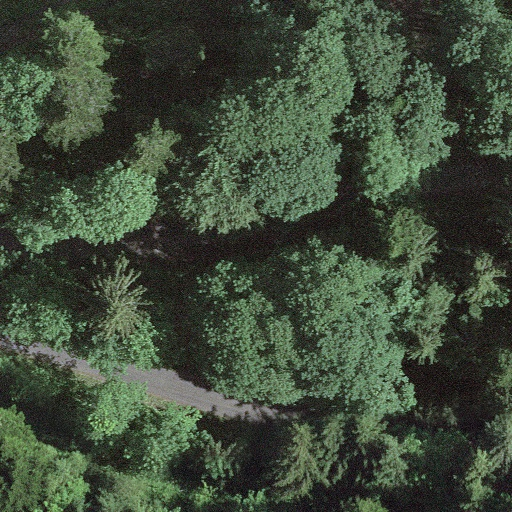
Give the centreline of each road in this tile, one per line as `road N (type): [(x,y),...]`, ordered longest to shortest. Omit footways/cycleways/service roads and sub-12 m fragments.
road 1 (unclassified): [(0,325),(255,396),(511,450)]
road 2 (unclassified): [(0,231),(46,237),(168,227),(511,161)]
